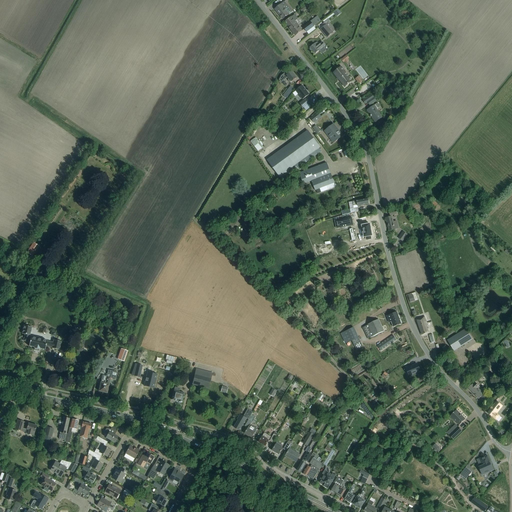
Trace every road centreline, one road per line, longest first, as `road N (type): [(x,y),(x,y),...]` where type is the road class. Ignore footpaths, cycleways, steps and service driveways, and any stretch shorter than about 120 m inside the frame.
road 1 (unclassified): [(511,452),(495,442),(412,328),(363,140),(256,0)]
road 2 (residential): [(87,505),(123,439),(132,437),(192,472),(171,511)]
road 3 (secondary): [(173,432),(0,388)]
road 4 (residential): [(173,432),(182,426),(223,438),(323,498)]
road 5 (secondary): [(320,505),(173,432)]
